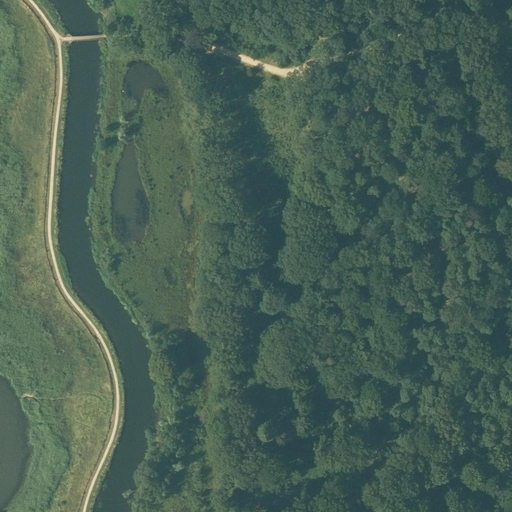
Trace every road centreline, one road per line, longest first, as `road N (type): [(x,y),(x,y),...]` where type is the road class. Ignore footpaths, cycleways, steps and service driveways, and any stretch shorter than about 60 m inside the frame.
road 1 (track): [(285,72),(418,35),(476,62)]
road 2 (track): [(511,200),(478,118),(476,62)]
